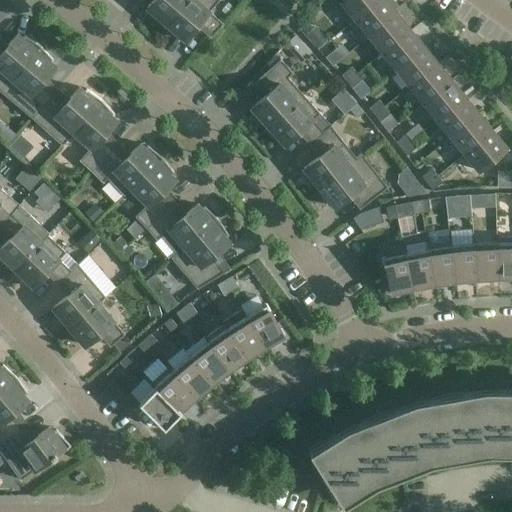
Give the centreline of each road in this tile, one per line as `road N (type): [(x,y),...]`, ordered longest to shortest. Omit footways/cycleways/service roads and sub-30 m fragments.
road 1 (residential): [(359,349),(309,262),(193,126),(51,0)]
road 2 (residential): [(147,509),(261,408),(359,349)]
road 3 (residential): [(147,509),(102,436),(0,315)]
road 4 (residential): [(511,327),(359,349)]
